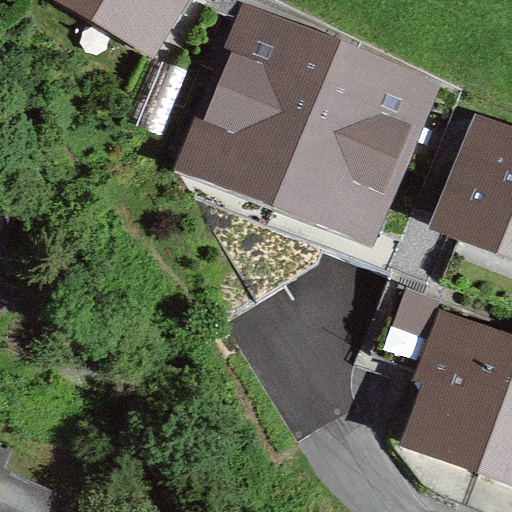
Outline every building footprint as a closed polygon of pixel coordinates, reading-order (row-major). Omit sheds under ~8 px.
[(173,0),(79,0),(78,2),(149,43),(173,0)] [(365,229),(417,100),(246,33),(195,161),(365,229)] [(511,149),(486,139),(453,224),(511,247),(511,149)] [(388,344),(420,356),(444,296),(412,284),(388,344)] [(511,353),(447,330),(432,373),(445,377),(423,438),(511,470),(511,353)] [(0,511),(42,511),(44,507),(0,488),(0,511)]
